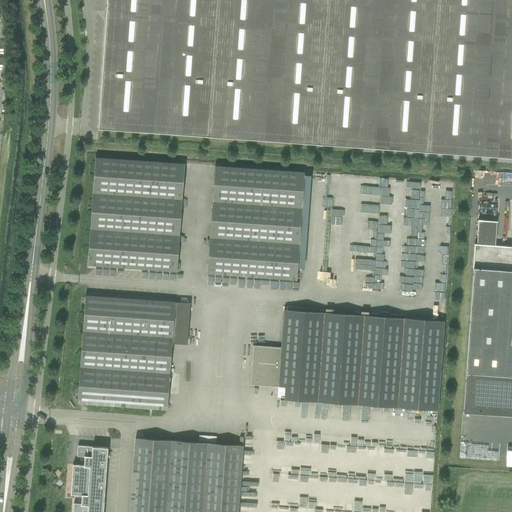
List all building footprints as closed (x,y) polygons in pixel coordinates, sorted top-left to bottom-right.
[(208,136),(217,0),(107,0),(98,128),(208,136)] [(318,144),(327,0),(217,0),(208,136),(318,144)] [(428,152),(438,0),(327,0),(318,144),(428,152)] [(511,157),(511,0),(438,0),(428,152),(511,157)] [(177,272),(184,164),(95,157),(87,265),(177,272)] [(296,280),(304,172),(215,166),(207,274),(296,280)] [(511,246),(495,245),(496,222),(497,222),(497,221),(478,220),(477,221),(478,221),(476,244),(474,244),(472,268),(473,268),(465,373),(462,412),(511,415),(511,246)] [(85,295),(77,403),(87,404),(167,410),(174,302),(85,295)] [(443,321),(284,310),(281,347),(278,387),(285,387),(284,400),(437,411),(443,321)] [(278,387),(281,347),(252,345),(250,385),(278,387)] [(238,511),(243,446),(135,438),(129,511),(238,511)] [(72,511),(102,511),(107,448),(77,446),(77,456),(84,457),(84,465),(73,464),(70,494),(82,495),(81,504),(73,503),(72,511)]
